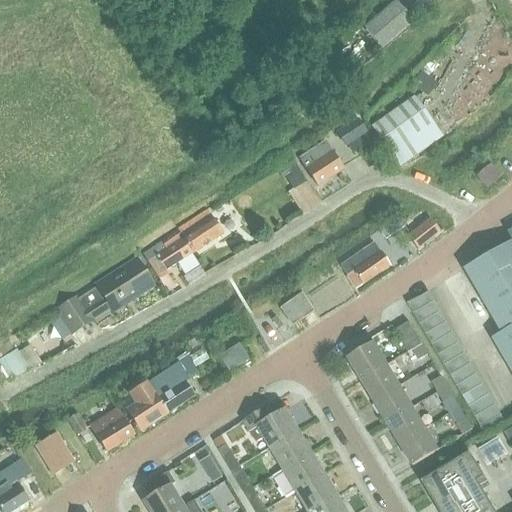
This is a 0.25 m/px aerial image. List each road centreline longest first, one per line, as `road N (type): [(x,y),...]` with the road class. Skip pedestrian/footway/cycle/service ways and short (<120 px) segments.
road 1 (residential): [(478,229),(397,182),(364,183),(173,306),(0,400)]
road 2 (residential): [(94,485),(298,352)]
road 3 (residential): [(298,352),(478,229)]
road 4 (residential): [(392,511),(298,352)]
